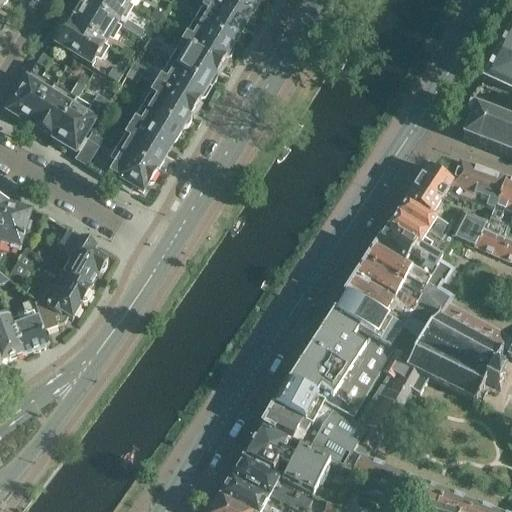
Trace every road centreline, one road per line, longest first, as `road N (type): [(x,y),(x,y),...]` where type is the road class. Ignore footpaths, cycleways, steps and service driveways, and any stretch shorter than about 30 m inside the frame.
road 1 (tertiary): [(163,511),(406,128)]
road 2 (secondary): [(163,251),(315,0)]
road 3 (secondary): [(0,483),(57,416),(119,321)]
road 4 (residential): [(163,251),(0,154)]
road 5 (secondary): [(119,321),(0,424)]
road 6 (tertiary): [(406,128),(479,0)]
